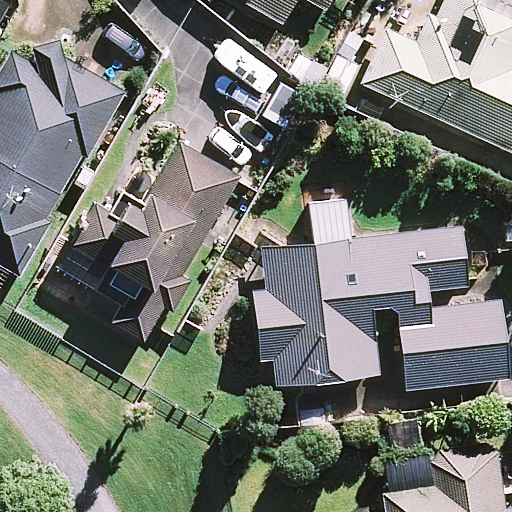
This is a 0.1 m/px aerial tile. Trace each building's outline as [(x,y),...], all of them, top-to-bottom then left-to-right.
[(244,0),(243,3),(279,23),(291,0),(305,0),(323,10),(328,0),(244,0)] [(511,0),(443,0),(423,46),(385,29),(360,84),(511,151),(511,0)] [(0,264),(15,273),(120,90),(23,35),(0,76),(0,264)] [(45,248),(64,259),(99,279),(93,289),(122,306),(112,322),(150,344),(208,245),(201,241),(238,178),(178,143),(142,205),(129,197),(113,224),(92,212),(76,239),(57,228),(45,248)] [(498,296),(431,302),(429,289),(465,286),(459,228),(259,247),(263,289),(251,290),(258,360),(272,358),(274,384),(373,374),(366,307),(395,304),(403,388),(506,378),(498,296)] [(511,511),(511,502),(504,445),(430,456),(435,490),(388,497),(390,511),(511,511)]
